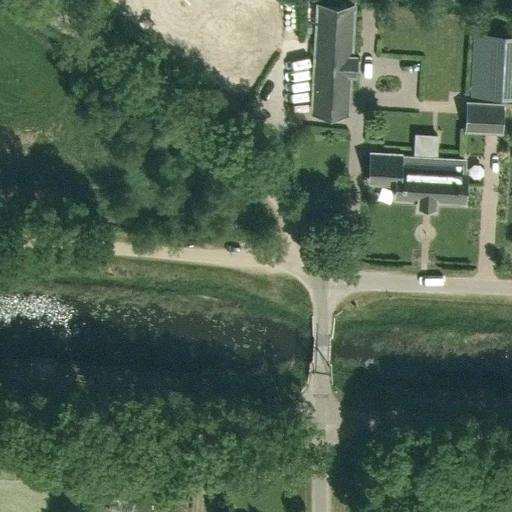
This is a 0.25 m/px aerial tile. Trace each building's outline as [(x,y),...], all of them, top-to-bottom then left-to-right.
[(312,111),(348,113),(350,73),(354,73),(355,55),(351,55),(354,5),(318,3),(312,111)] [(511,32),(464,31),(462,95),(511,96),(511,32)] [(466,129),(500,131),(502,104),(468,102),(466,129)] [(371,152),(370,182),(397,183),(396,198),(419,199),(419,203),(435,204),(435,200),(463,202),(465,170),(463,170),(464,160),(400,156),(400,154),(371,152)] [(127,511),(130,501),(107,494),(103,505),(127,511)]
